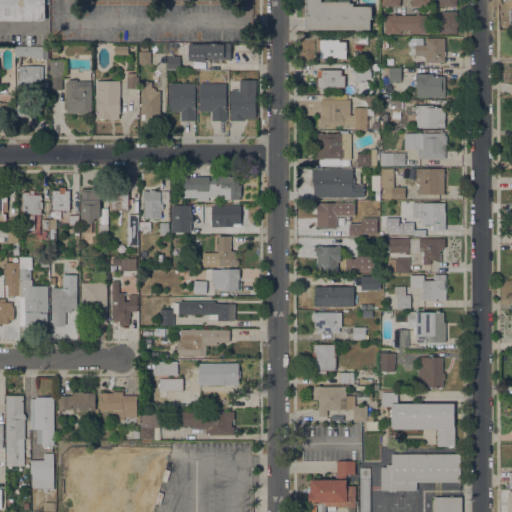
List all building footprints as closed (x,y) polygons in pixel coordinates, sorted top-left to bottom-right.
[(0,21),(0,0),(45,0),(45,21),(0,21)] [(371,6),(371,19),(370,19),(370,30),(306,30),(306,17),(304,17),(304,0),(321,0),(321,1),(349,1),(349,3),(353,3),(353,6),(357,6),(371,6)] [(437,18),(441,18),(441,11),(456,11),(456,22),(458,22),(458,26),(456,26),(456,34),(438,34),(437,18)] [(400,30),(400,34),(384,34),(384,15),(392,15),(392,14),(395,14),(395,15),(415,15),(415,14),(418,14),(418,15),(426,15),(426,34),(410,34),(410,30),(400,30)] [(367,45),(356,45),(356,41),(349,41),(349,34),(367,34),(367,45)] [(408,44),(408,38),(423,38),(423,45),(425,45),(425,38),(444,38),(444,63),(430,63),(430,64),(427,64),(427,63),(425,63),(425,56),(408,56),(408,44)] [(339,39),(339,42),(346,42),(346,58),(316,58),(316,39),(339,39)] [(223,45),(223,44),(231,44),(230,60),(205,59),(205,61),(188,61),(188,44),(223,45)] [(47,47),(47,59),(36,58),(32,58),(32,55),(15,55),(15,46),(47,47)] [(114,55),(114,46),(128,46),(128,55),(114,55)] [(150,64),(144,64),(144,65),(141,65),(141,64),(139,64),(139,51),(150,51),(150,64)] [(167,56),(179,56),(179,69),(167,69),(167,56)] [(67,75),(62,75),(61,90),(52,90),(52,75),(50,75),(50,60),(67,60),(67,75)] [(18,66),(35,66),(35,61),(42,61),(42,66),(43,66),(43,81),(32,81),(32,83),(28,83),(29,93),(18,94),(17,79),(18,79),(18,66)] [(248,62),(248,70),(222,70),(222,62),(248,62)] [(370,65),(370,71),(371,71),(371,79),(366,79),(366,82),(354,82),(354,74),(351,74),(351,65),(370,65)] [(401,68),(401,81),(396,81),(396,82),(392,82),(392,81),(388,81),(388,75),(383,75),(383,68),(401,68)] [(341,70),(341,76),(345,75),(345,80),(352,80),(352,87),(327,87),(327,88),(317,88),(317,86),(315,86),(315,79),(317,79),(317,77),(315,77),(315,70),(341,70)] [(136,73),(136,77),(138,77),(138,89),(126,88),(127,73),(136,73)] [(433,74),(433,77),(445,76),(445,96),(416,96),(416,83),(415,83),(415,79),(414,79),(414,75),(415,75),(415,74),(433,74)] [(91,115),(79,115),(79,113),(66,113),(66,83),(66,82),(67,80),(68,80),(91,79),(91,115)] [(255,80),(255,118),(244,118),(244,121),(230,121),(230,90),(240,90),(240,80),(255,80)] [(120,114),(118,114),(118,119),(97,119),(97,113),(96,113),(96,81),(119,81),(120,114)] [(151,81),(151,87),(154,87),(154,89),(156,89),(156,91),(160,91),(160,121),(152,121),(152,124),(146,124),(146,120),(141,120),(141,81),(151,81)] [(195,83),(195,121),(181,121),(181,112),(169,112),(169,83),(195,83)] [(226,83),(226,121),(212,121),(212,112),(199,111),(199,83),(226,83)] [(350,100),(350,115),(354,115),(354,109),(361,109),(361,114),(367,114),(367,129),(353,129),(353,128),(343,128),(343,125),(321,125),(321,100),(350,100)] [(389,100),(402,100),(402,111),(382,111),(382,105),(381,105),(381,100),(382,100),(389,100)] [(0,102),(9,102),(9,108),(13,108),(13,113),(10,113),(10,115),(0,115),(0,102)] [(17,104),(30,104),(30,115),(17,116),(17,104)] [(444,128),(416,128),(416,126),(405,126),(405,114),(415,114),(415,105),(433,105),(433,107),(445,108),(444,128)] [(319,166),(319,159),(317,159),(317,144),(315,144),(315,133),(322,133),(340,133),(340,130),(348,130),(348,133),(351,133),(351,160),(357,160),(357,153),(369,153),(369,150),(370,150),(370,149),(376,149),(376,154),(379,154),(379,159),(376,159),(376,165),(319,166)] [(446,144),(445,144),(445,159),(418,159),(417,149),(404,149),(404,134),(440,133),(440,132),(446,132),(446,144)] [(379,153),(405,153),(405,166),(380,166),(379,153)] [(313,197),(313,184),(312,184),(312,169),(352,169),(352,167),(360,167),(360,173),(352,173),(352,185),(364,185),(363,197),(313,197)] [(417,195),(417,190),(419,190),(419,184),(417,184),(417,180),(419,180),(419,177),(415,177),(415,169),(443,168),(443,170),(445,171),(445,174),(443,175),(444,194),(417,195)] [(209,177),(209,180),(212,180),(211,176),(240,176),(241,199),(224,199),(224,197),(208,197),(208,201),(197,201),(197,198),(183,198),(183,177),(209,177)] [(404,187),(404,199),(391,200),(391,199),(384,199),(384,186),(391,186),(391,187),(404,187)] [(69,210),(52,210),(52,191),(59,190),(59,187),(65,187),(65,190),(69,190),(69,210)] [(100,189),(100,218),(95,218),(92,223),(81,223),(81,189),(100,189)] [(111,210),(111,190),(128,190),(128,199),(132,199),(132,204),(128,204),(128,210),(111,210)] [(149,191),(149,190),(155,190),(155,191),(169,191),(169,204),(163,204),(163,208),(161,208),(161,218),(144,218),(143,191),(149,191)] [(29,192),(29,191),(34,191),(34,195),(40,195),(40,202),(42,202),(42,209),(41,209),(41,217),(39,217),(39,227),(25,227),(25,215),(22,215),(22,192),(29,192)] [(432,225),(421,225),(421,219),(412,219),(412,217),(407,217),(407,214),(400,214),(400,202),(408,202),(423,202),(423,204),(445,204),(445,231),(432,231),(432,225)] [(336,203),(336,227),(325,227),(325,236),(317,236),(317,203),(336,203)] [(171,232),(190,232),(190,205),(171,205),(171,232)] [(240,206),(240,224),(233,224),(233,234),(220,234),(220,226),(217,226),(218,206),(220,206),(240,206)] [(78,215),(79,225),(69,225),(69,215),(78,215)] [(138,215),(138,227),(132,227),(132,225),(128,225),(128,215),(138,215)] [(7,243),(7,240),(5,241),(5,226),(7,226),(7,219),(18,219),(18,243),(7,243)] [(353,224),(353,221),(357,221),(357,224),(362,223),(362,236),(349,236),(349,224),(353,224)] [(150,230),(139,229),(139,222),(150,222),(150,230)] [(169,235),(160,235),(160,231),(158,231),(158,228),(160,228),(159,223),(168,222),(169,235)] [(398,223),(414,223),(414,230),(425,230),(425,236),(414,236),(414,235),(398,235),(398,223)] [(108,234),(98,235),(98,224),(108,224),(108,234)] [(213,226),(213,233),(200,234),(200,226),(210,226),(213,226)] [(202,265),(202,252),(218,252),(218,236),(231,236),(231,251),(236,251),(236,259),(237,259),(239,261),(239,264),(237,266),(219,266),(219,265),(202,265)] [(395,272),(395,271),(389,271),(389,259),(387,259),(387,251),(389,251),(388,238),(409,238),(409,254),(408,254),(408,258),(409,258),(409,272),(395,272)] [(445,247),(442,247),(442,251),(439,251),(439,253),(441,253),(441,260),(431,260),(431,264),(423,264),(423,250),(419,250),(419,238),(445,238),(445,247)] [(340,246),(340,263),(346,263),(346,271),(322,271),(322,272),(317,272),(317,270),(316,269),(316,266),(317,265),(317,264),(316,264),(316,255),(317,255),(317,253),(316,252),(316,250),(318,248),(318,246),(340,246)] [(362,271),(346,271),(346,260),(362,260),(362,271)] [(31,269),(30,280),(21,280),(19,280),(20,268),(21,268),(31,269)] [(212,269),(222,269),(222,268),(239,268),(239,279),(238,279),(238,291),(221,291),(221,288),(214,288),(214,282),(212,282),(212,269)] [(5,269),(19,269),(19,285),(20,285),(20,296),(8,296),(8,284),(5,284),(5,269)] [(106,271),(106,283),(107,283),(107,324),(91,323),(91,315),(81,315),(81,289),(79,289),(79,284),(81,284),(81,283),(93,283),(94,271),(106,271)] [(77,309),(72,309),(72,312),(65,312),(65,325),(64,325),(64,327),(53,327),(53,325),(52,325),(52,288),(62,288),(62,274),(77,274),(77,309)] [(410,287),(410,275),(424,275),(424,280),(433,280),(433,274),(446,274),(446,301),(421,300),(421,294),(422,294),(422,287),(410,287)] [(361,290),(360,276),(380,276),(380,289),(361,290)] [(207,281),(206,294),(193,293),(194,280),(207,281)] [(137,294),(137,311),(130,311),(130,317),(130,325),(119,325),(119,321),(116,321),(116,320),(112,320),(112,284),(119,284),(119,292),(124,292),(124,301),(129,301),(129,294),(137,294)] [(47,325),(25,325),(25,313),(24,313),(24,297),(28,297),(28,286),(48,286),(47,325)] [(314,306),(314,286),(354,286),(354,306),(314,306)] [(410,308),(397,308),(397,296),(395,296),(395,286),(405,286),(405,294),(410,294),(410,308)] [(0,301),(5,301),(5,307),(11,307),(11,306),(14,306),(14,314),(8,314),(8,323),(0,323),(0,301)] [(215,301),(215,303),(234,303),(234,321),(217,321),(217,314),(178,314),(178,301),(215,301)] [(173,325),(159,325),(160,308),(174,308),(173,325)] [(342,312),(342,327),(339,327),(339,333),(318,333),(318,327),(314,327),(314,321),(312,321),(312,312),(342,312)] [(445,343),(425,343),(425,336),(415,336),(415,331),(414,331),(414,326),(408,324),(408,312),(443,312),(443,322),(446,322),(445,343)] [(366,327),(366,339),(353,339),(353,327),(366,327)] [(230,330),(230,342),(217,342),(217,345),(206,345),(206,356),(177,355),(177,342),(180,342),(180,334),(179,334),(179,331),(180,331),(180,329),(230,330)] [(394,329),(407,329),(407,336),(425,336),(425,347),(394,347),(394,329)] [(336,370),(326,370),(326,376),(316,376),(316,370),(316,353),(313,353),(313,344),(334,344),(334,352),(336,352),(336,370)] [(380,353),(395,353),(395,368),(394,368),(394,371),(392,371),(392,373),(390,373),(390,371),(386,371),(386,373),(384,373),(384,371),(383,371),(383,372),(381,372),(381,371),(380,371),(380,353)] [(442,373),(445,373),(445,380),(442,380),(442,387),(418,387),(418,357),(442,357),(442,373)] [(154,361),(175,362),(175,375),(154,375),(154,361)] [(200,385),(200,363),(230,363),(230,368),(235,368),(235,385),(200,385)] [(359,384),(360,369),(372,370),(372,384),(359,384)] [(354,372),(354,384),(339,383),(339,372),(354,372)] [(160,381),(166,381),(166,379),(183,379),(183,391),(160,391),(160,381)] [(346,386),(346,392),(355,392),(355,405),(367,405),(367,421),(353,421),(353,409),(341,409),(341,410),(327,410),(327,416),(319,416),(319,399),(313,399),(313,386),(346,386)] [(95,410),(72,410),(72,405),(71,405),(71,417),(58,417),(58,395),(72,395),(72,392),(81,392),(95,392),(95,410)] [(124,417),(124,420),(113,420),(113,410),(100,410),(100,393),(114,393),(114,392),(123,392),(123,395),(137,395),(137,417),(124,417)] [(398,392),(398,402),(390,402),(390,406),(382,406),(382,392),(398,392)] [(6,395),(23,395),(23,413),(25,414),(25,415),(26,418),(26,419),(25,420),(25,439),(24,439),(24,466),(6,466),(6,395)] [(36,399),(36,397),(54,397),(54,445),(42,445),(42,443),(37,443),(37,429),(31,429),(31,399),(36,399)] [(179,409),(171,409),(171,399),(180,400),(179,409)] [(453,403),(454,425),(455,425),(455,445),(453,445),(453,447),(448,447),(448,446),(437,446),(437,429),(391,429),(391,417),(389,417),(389,414),(391,414),(391,413),(389,413),(389,409),(391,409),(391,403),(453,403)] [(234,411),(234,420),(231,420),(231,427),(234,427),(234,435),(210,435),(210,434),(206,434),(206,429),(195,429),(194,425),(182,425),(182,411),(234,411)] [(154,439),(140,439),(141,426),(154,426),(154,439)] [(44,460),(44,453),(54,453),(53,490),(50,490),(50,488),(47,488),(47,492),(43,492),(43,488),(31,488),(32,474),(31,474),(31,460),(44,460)] [(460,454),(460,476),(462,476),(462,482),(416,482),(416,490),(381,490),(381,467),(386,467),(386,465),(391,465),(391,454),(460,454)] [(311,502),(308,502),(308,492),(310,492),(310,479),(337,479),(337,461),(355,461),(355,474),(346,474),(346,486),(355,486),(355,506),(335,507),(335,504),(325,504),(311,504),(311,502)] [(366,467),(370,467),(370,511),(360,511),(360,468),(366,467)] [(462,511),(434,511),(434,497),(462,497),(462,511)] [(55,503),(55,511),(43,511),(44,502),(55,503)]
